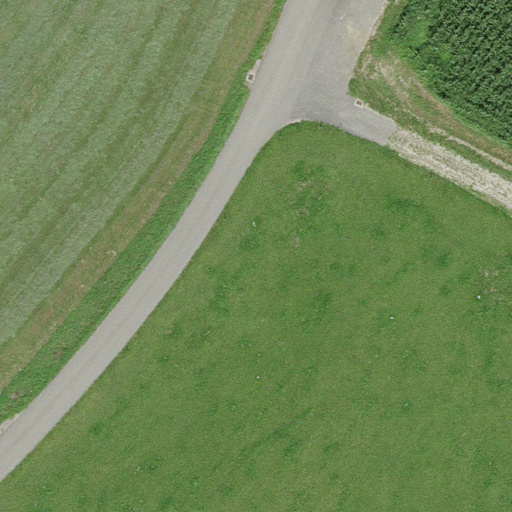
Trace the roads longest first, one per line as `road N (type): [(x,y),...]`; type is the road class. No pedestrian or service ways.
road 1 (residential): [(315,0),(281,90),(174,260),(0,466)]
road 2 (track): [(371,0),(281,90),(398,132),(511,197)]
